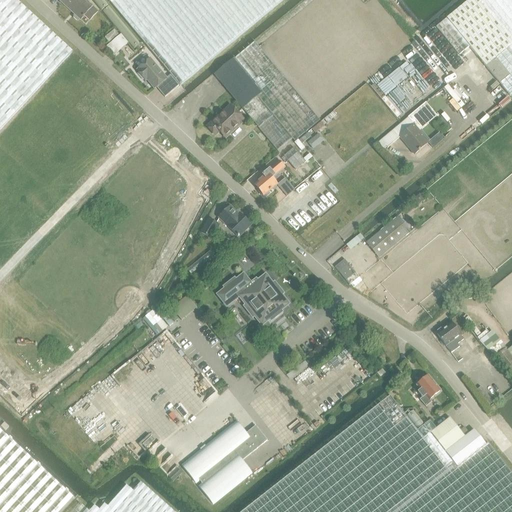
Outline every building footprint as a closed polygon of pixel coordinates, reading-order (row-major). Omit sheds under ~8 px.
[(0,0),(0,130),(72,52),(15,0),(0,0)] [(62,0),(61,2),(75,15),(74,16),(74,18),(77,21),(79,21),(80,20),(81,20),(85,16),(90,21),(98,12),(88,2),(87,4),(82,0),(62,0)] [(106,0),(108,2),(179,87),(283,0),(106,0)] [(511,0),(469,0),(446,19),(469,47),(509,96),(511,94),(511,0)] [(446,19),(436,28),(459,56),(469,47),(446,19)] [(114,30),(105,38),(109,43),(118,35),(114,30)] [(121,35),(106,47),(113,57),(128,44),(121,35)] [(255,43),(233,60),(261,93),(242,109),(242,110),(277,152),(292,139),(294,142),(320,121),(255,43)] [(134,56),(139,65),(152,57),(146,48),(134,56)] [(233,59),(214,76),(242,109),(261,93),(233,60),(233,59)] [(138,70),(137,72),(145,81),(146,80),(154,89),(156,88),(160,93),(164,98),(178,86),(174,81),(170,76),(166,79),(149,60),(138,70)] [(426,103),(407,118),(408,120),(412,124),(414,126),(419,132),(437,117),(426,103)] [(212,124),(212,123),(207,127),(214,136),(219,132),(224,138),(243,122),(230,107),(223,113),(223,114),(212,124)] [(407,118),(376,144),(382,152),(400,137),(414,154),(418,152),(421,150),(420,150),(428,143),(419,132),(414,126),(412,124),(408,120),(407,118)] [(451,129),(442,118),(439,120),(437,122),(446,133),(451,129)] [(439,133),(428,143),(433,149),(444,139),(439,133)] [(318,134),(307,143),(313,150),(324,141),(318,134)] [(298,141),(298,140),(294,143),(301,152),(305,149),(302,145),(298,141)] [(294,149),(281,159),(285,164),(288,162),(296,171),(306,163),(294,149)] [(284,168),(283,166),(279,162),(274,166),(263,176),(264,177),(254,186),(264,197),(277,185),(271,178),(274,176),(284,168)] [(277,185),(287,197),(294,191),(285,179),(277,185)] [(418,205),(424,200),(419,194),(414,199),(418,205)] [(245,231),(251,225),(243,217),(242,219),(230,207),(219,217),(227,226),(238,237),(240,235),(241,236),(245,231)] [(379,258),(410,232),(397,217),(366,243),(379,258)] [(211,238),(219,225),(210,219),(201,232),(211,238)] [(356,237),(346,245),(350,251),(361,242),(360,241),(356,237)] [(210,252),(187,270),(191,275),(214,256),(210,252)] [(356,280),(359,277),(344,260),(335,267),(349,285),(356,280)] [(226,307),(239,297),(245,304),(243,306),(252,318),(254,316),(261,325),(269,319),(270,321),(282,312),(280,310),(288,304),(281,295),(283,293),(274,281),(272,283),(265,274),(257,280),(256,278),(250,283),(243,274),(236,279),(234,277),(222,287),(224,289),(217,294),(226,307)] [(362,281),(359,277),(356,280),(350,285),(353,288),(362,281)] [(181,319),(197,309),(190,297),(173,307),(181,319)] [(159,307),(154,311),(157,315),(160,318),(164,314),(162,311),(159,307)] [(457,344),(463,339),(451,323),(443,330),(440,329),(437,331),(438,333),(436,334),(445,346),(446,346),(451,353),(459,346),(457,344)] [(156,324),(153,327),(159,334),(163,331),(156,324)] [(497,344),(489,350),(494,358),(495,357),(503,351),(497,344)] [(495,357),(505,369),(511,377),(511,358),(505,350),(503,351),(495,357)] [(386,368),(377,374),(381,380),(390,374),(386,368)] [(429,400),(440,392),(427,377),(416,386),(420,390),(417,393),(422,398),(419,400),(425,407),(431,403),(429,400)] [(481,387),(477,390),(489,405),(493,402),(481,387)] [(511,511),(511,476),(487,445),(486,445),(458,468),(431,433),(436,429),(430,421),(418,431),(391,397),(378,406),(242,511),(511,511)] [(311,424),(314,429),(325,423),(323,418),(311,424)] [(450,419),(436,429),(431,433),(458,468),(486,445),(474,430),(465,437),(450,419)] [(266,440),(255,425),(245,433),(235,420),(180,464),(195,483),(199,480),(200,482),(197,485),(212,504),(251,473),(241,460),(266,440)] [(0,511),(61,511),(74,499),(0,430),(0,511)] [(152,432),(140,443),(159,465),(172,454),(152,432)] [(177,468),(168,477),(173,482),(182,474),(177,468)] [(173,511),(170,508),(140,482),(132,491),(117,508),(114,511),(173,511)] [(114,511),(117,508),(132,491),(127,486),(107,507),(104,505),(99,510),(97,508),(94,506),(92,508),(89,511),(79,504),(71,511),(114,511)]
